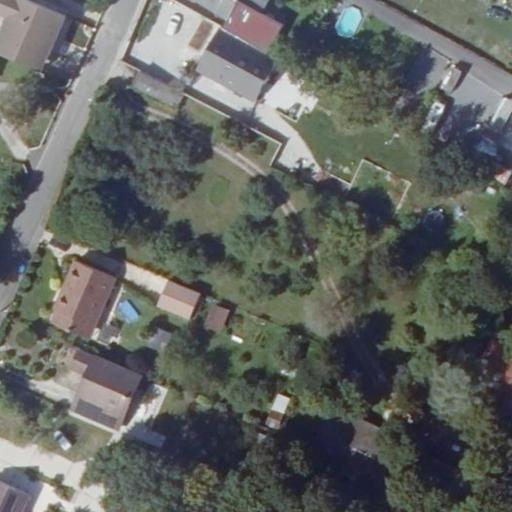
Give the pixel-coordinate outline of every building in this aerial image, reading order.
[(0,0),(0,14),(1,15),(0,16),(0,53),(41,70),(64,15),(27,0),(0,0)] [(195,61),(254,93),(272,57),(213,25),(195,61)] [(195,61),(191,68),(251,100),(254,93),(195,61)] [(453,94),(461,70),(449,66),(440,89),(453,94)] [(139,71),(133,84),(178,107),(184,95),(139,71)] [(500,130),(511,107),(511,100),(502,95),(487,124),(500,130)] [(368,164),(358,185),(385,198),(395,177),(368,164)] [(111,275),(69,259),(48,307),(51,308),(47,320),(79,333),(89,310),(95,313),(111,275)] [(162,277),(153,301),(183,316),(195,290),(162,277)] [(225,330),(228,307),(208,304),(205,328),(225,330)] [(85,336),(95,313),(89,310),(79,333),(85,336)] [(164,351),(172,334),(154,325),(146,343),(164,351)] [(511,353),(496,345),(473,390),(499,404),(511,379),(511,353)] [(68,410),(107,427),(129,375),(130,374),(72,349),(66,363),(84,371),(68,410)] [(509,408),(511,402),(511,379),(499,404),(509,408)] [(318,446),(379,452),(383,421),(322,414),(318,446)] [(0,511),(22,511),(32,493),(0,478),(0,511)] [(156,511),(124,498),(121,507),(132,511),(156,511)]
